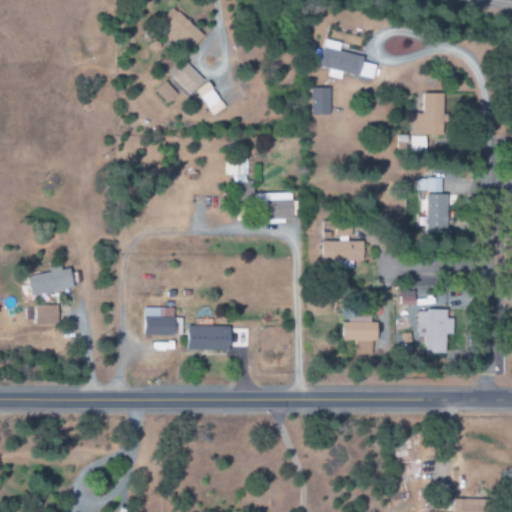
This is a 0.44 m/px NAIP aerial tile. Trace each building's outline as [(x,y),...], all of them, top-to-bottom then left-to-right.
[(159,22),(190,50),(203,35),(172,7),(159,22)] [(375,65),(362,62),(363,56),(338,52),(340,42),(324,39),(318,67),(329,69),(327,77),(341,79),(342,73),(373,79),(375,65)] [(203,81),(186,63),(171,78),(188,95),(203,81)] [(211,117),(224,109),(207,82),(193,91),(199,100),(192,104),(198,113),(206,108),(211,117)] [(330,88),(311,88),(310,115),(329,115),(330,88)] [(444,94),(422,94),(422,113),(412,114),(412,135),(444,134),(444,94)] [(246,176),(247,159),(224,159),(224,175),(246,176)] [(440,178),(415,178),(415,191),(424,191),(425,234),(445,233),(445,195),(440,195),(440,178)] [(259,223),(292,222),(291,193),(258,194),(259,223)] [(321,221),(321,261),(338,261),(338,269),(352,269),(352,262),(362,262),(362,241),(349,241),(349,221),(321,221)] [(27,276),(29,296),(72,290),(69,269),(60,270),(59,264),(48,266),(48,273),(27,276)] [(35,325),(57,324),(56,305),(34,306),(35,325)] [(142,335),(181,336),(181,318),(172,318),(173,308),(143,308),(142,335)] [(444,354),(445,334),(452,335),(452,319),(446,319),(446,310),(417,310),(417,338),(424,338),(424,353),(444,354)] [(341,318),(341,341),(377,341),(376,323),(370,323),(370,318),(341,318)] [(186,350),(228,351),(229,327),(186,326),(186,350)] [(488,511),(488,499),(452,499),(452,511),(488,511)]
